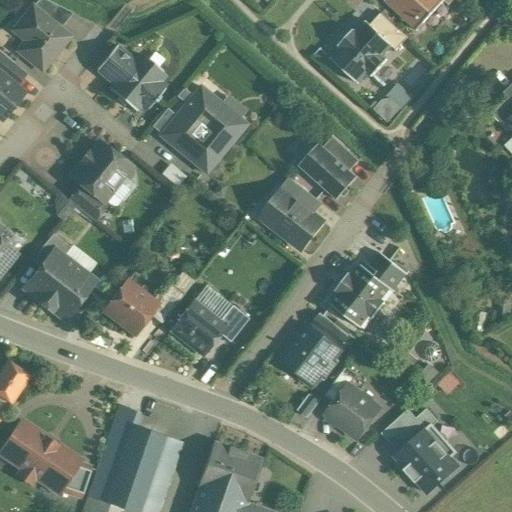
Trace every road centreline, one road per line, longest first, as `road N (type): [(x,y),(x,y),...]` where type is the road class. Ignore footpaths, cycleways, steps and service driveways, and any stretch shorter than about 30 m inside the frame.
road 1 (residential): [(214,406),(404,149)]
road 2 (residential): [(214,406),(0,325)]
road 3 (residential): [(388,511),(286,439),(214,406)]
road 4 (residential): [(107,33),(0,164)]
